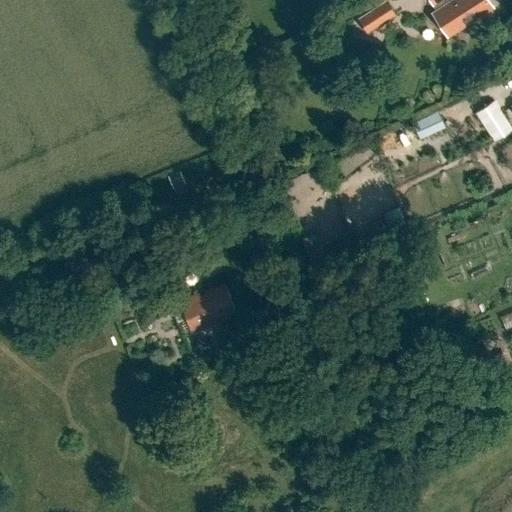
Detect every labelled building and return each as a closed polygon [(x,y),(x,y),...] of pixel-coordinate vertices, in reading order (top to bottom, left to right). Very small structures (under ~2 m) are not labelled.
[(386,0),(357,19),(367,34),(396,16),(386,0)] [(429,0),(437,12),(433,15),(441,28),(446,25),(452,35),(494,7),(489,0),(429,0)] [(511,129),(511,127),(494,100),(475,113),(494,142),(511,129)] [(410,124),(417,140),(444,128),(436,112),(410,124)] [(255,212),(237,219),(244,235),(261,228),(255,212)] [(206,249),(198,227),(169,238),(178,261),(206,249)] [(226,283),(180,301),(193,333),(233,318),(230,311),(236,308),(226,283)] [(488,378),(510,366),(502,352),(480,365),(488,378)]
